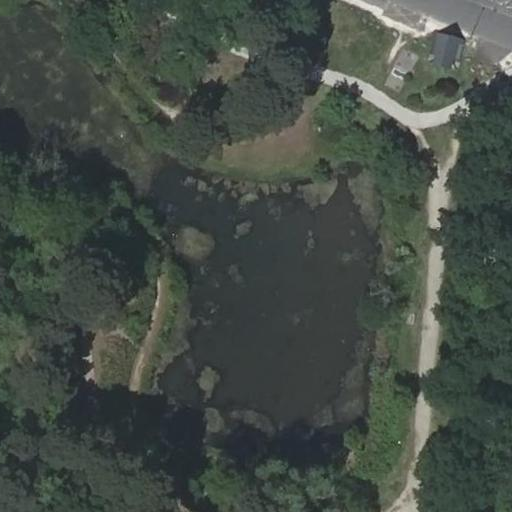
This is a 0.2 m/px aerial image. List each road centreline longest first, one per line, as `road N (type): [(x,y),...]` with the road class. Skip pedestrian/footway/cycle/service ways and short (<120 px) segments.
road 1 (unknown): [(71,0),(127,31),(206,137),(296,161),(407,116)]
road 2 (unknown): [(0,252),(79,286),(106,430),(172,511)]
